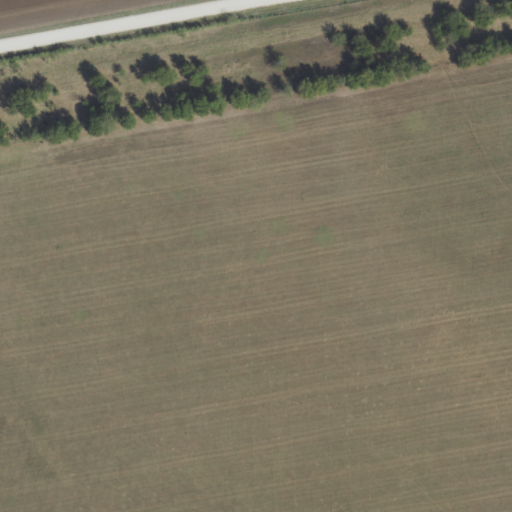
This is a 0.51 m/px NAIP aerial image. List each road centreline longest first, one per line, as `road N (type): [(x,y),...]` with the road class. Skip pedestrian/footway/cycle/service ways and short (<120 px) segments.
road 1 (residential): [(137,35),(309,0)]
road 2 (residential): [(0,56),(137,35)]
